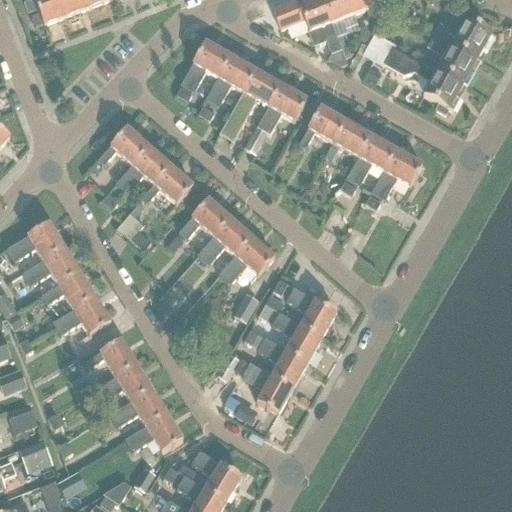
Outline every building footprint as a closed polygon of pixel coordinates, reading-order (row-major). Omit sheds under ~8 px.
[(66,22),(57,0),(30,0),(32,3),(36,14),(43,31),(66,22)] [(57,0),(66,22),(88,13),(83,0),(57,0)] [(83,0),(88,13),(111,4),(109,0),(83,0)] [(353,20),(344,0),(326,0),(320,3),(331,28),(338,26),(353,20)] [(371,0),(344,0),(353,20),(364,15),(368,25),(379,20),(371,0)] [(388,11),(392,0),(379,0),(377,6),(388,11)] [(398,22),(408,0),(394,0),(387,17),(398,22)] [(36,14),(32,3),(23,7),(27,17),(36,14)] [(331,28),(320,3),(299,11),(297,5),(272,15),(279,35),(303,25),(313,49),(326,44),(331,57),(340,53),(335,40),(331,28)] [(433,40),(480,67),(494,42),(490,40),(465,25),(457,39),(439,29),(433,40)] [(372,67),(385,46),(373,39),(361,60),(372,67)] [(467,91),(480,67),(433,40),(425,52),(444,62),(437,74),(467,91)] [(385,46),(372,67),(381,72),(383,69),(392,53),(393,50),(385,46)] [(192,69),(179,92),(191,99),(192,100),(205,77),(216,84),(217,84),(230,62),(204,48),(192,69)] [(452,116),(467,91),(437,74),(437,75),(418,64),(417,67),(392,53),(383,69),(402,80),(411,77),(430,87),(423,100),(438,109),(437,111),(446,116),(448,114),(452,116)] [(330,58),(326,65),(339,73),(347,70),(341,54),(330,58)] [(217,84),(216,84),(204,106),(218,113),(230,91),(242,98),(255,77),(230,62),(217,84)] [(369,72),(363,83),(374,88),(379,78),(369,72)] [(250,103),(267,112),(268,113),(280,91),(255,77),(242,98),(234,111),(243,116),(250,103)] [(306,105),(280,91),(268,113),(267,112),(255,132),(266,138),(269,140),(280,120),(293,127),(306,105)] [(186,107),(191,99),(179,92),(175,100),(186,107)] [(243,116),(234,111),(220,136),(232,143),(246,118),(243,116)] [(208,127),(213,119),(201,112),(197,120),(208,127)] [(332,149),(333,149),(345,128),(319,113),(308,134),(307,134),(297,151),(304,154),(313,138),(332,149)] [(358,164),(370,142),(345,128),(333,149),(332,149),(324,162),(333,167),(340,154),(357,163),(358,164)] [(254,159),(266,138),(255,132),(243,153),(254,159)] [(126,134),(110,152),(110,151),(97,166),(102,172),(115,157),(131,171),(132,172),(148,153),(126,134)] [(0,151),(8,143),(0,135),(0,151)] [(358,164),(357,163),(345,184),(359,192),(371,171),(382,177),(383,178),(395,156),(370,142),(358,164)] [(170,172),(148,153),(132,172),(131,171),(114,190),(125,199),(142,181),(152,190),(153,191),(170,172)] [(383,178),(382,177),(370,198),(384,206),(396,185),(408,192),(421,171),(395,156),(383,178)] [(146,210),(158,196),(175,210),(192,192),(170,172),(153,191),(152,190),(140,205),(146,210)] [(338,196),(350,202),(354,194),(343,188),(338,196)] [(110,215),(116,208),(107,200),(101,207),(110,215)] [(364,209),(375,216),(379,208),(368,202),(364,209)] [(198,231),(212,243),(213,243),(229,225),(207,205),(191,223),(177,238),(185,245),(198,231)] [(135,223),(143,213),(137,208),(129,219),(135,223)] [(234,262),(234,263),(251,244),(229,225),(213,243),(212,243),(196,261),(207,271),(223,253),(234,262)] [(42,266),(41,267),(42,267),(63,254),(48,229),(28,242),(27,241),(5,255),(13,267),(34,254),(42,266)] [(138,238),(131,246),(142,256),(150,248),(138,238)] [(175,242),(167,251),(173,257),(181,248),(175,242)] [(273,263),(251,244),(234,263),(234,262),(217,280),(228,290),(245,272),(256,282),(273,263)] [(57,291),(57,292),(79,279),(63,254),(42,267),(41,267),(21,279),(28,292),(50,279),(57,291)] [(72,316),(72,317),(94,303),(79,279),(57,292),(57,291),(40,302),(45,310),(62,300),(72,316)] [(280,302),(286,290),(278,285),(271,297),(280,302)] [(306,318),(299,331),(321,344),(335,318),(314,307),(314,306),(292,293),(285,306),(306,318)] [(0,324),(3,323),(14,316),(4,299),(3,299),(0,294),(0,324)] [(170,311),(176,304),(166,295),(160,302),(170,311)] [(246,328),(257,309),(243,301),(232,319),(246,328)] [(272,315),(278,319),(283,309),(269,301),(263,311),(272,315)] [(109,328),(94,303),(72,317),(72,316),(51,329),(59,341),(80,328),(88,341),(109,328)] [(257,322),(265,327),(272,315),(263,311),(257,322)] [(15,318),(6,323),(11,332),(20,326),(15,318)] [(285,356),(306,369),(321,344),(299,331),(278,319),(271,331),(292,344),(285,356)] [(251,352),(258,340),(249,335),(242,347),(251,352)] [(2,342),(0,342),(0,364),(9,361),(2,342)] [(278,369),(270,381),(270,382),(292,394),(306,369),(285,356),(263,344),(256,356),(278,369)] [(25,345),(18,349),(25,360),(32,356),(25,345)] [(102,365),(114,383),(114,384),(136,371),(120,346),(100,358),(83,368),(87,374),(102,365)] [(239,367),(228,361),(216,381),(226,387),(239,367)] [(241,364),(233,377),(241,381),(248,368),(241,364)] [(241,381),(239,385),(261,397),(255,407),(277,420),(292,394),(270,382),(270,381),(248,368),(241,381)] [(151,396),(136,371),(114,384),(114,383),(93,396),(101,409),(122,396),(129,408),(130,409),(151,396)] [(0,394),(3,402),(26,392),(19,374),(0,381),(0,394)] [(86,386),(76,391),(81,399),(90,393),(86,386)] [(145,433),(166,420),(151,396),(130,409),(129,408),(108,421),(116,433),(137,420),(144,432),(145,433)] [(230,403),(224,414),(244,426),(251,415),(240,409),(230,403)] [(36,431),(28,410),(6,419),(10,431),(20,427),(23,435),(36,431)] [(54,420),(47,425),(54,435),(61,431),(54,420)] [(152,445),(160,458),(181,445),(166,420),(145,433),(144,432),(123,445),(131,458),(152,445)] [(25,476),(50,467),(41,446),(17,456),(25,476)] [(65,447),(58,452),(65,463),(72,458),(65,447)] [(211,482),(204,494),(203,495),(225,508),(240,483),(220,471),(220,470),(198,457),(190,469),(211,482)] [(0,486),(14,481),(10,469),(0,473),(0,495),(2,495),(0,488),(0,486)] [(181,470),(177,477),(190,485),(194,478),(181,470)] [(169,473),(163,484),(170,489),(176,478),(169,473)] [(142,498),(153,480),(143,474),(131,492),(142,498)] [(75,479),(56,490),(62,500),(81,489),(75,479)] [(196,507),(193,511),(222,511),(225,508),(203,495),(204,494),(183,481),(175,494),(196,507)] [(123,487),(103,500),(118,510),(130,492),(123,487)] [(103,503),(98,510),(101,511),(112,511),(114,510),(103,503)]
